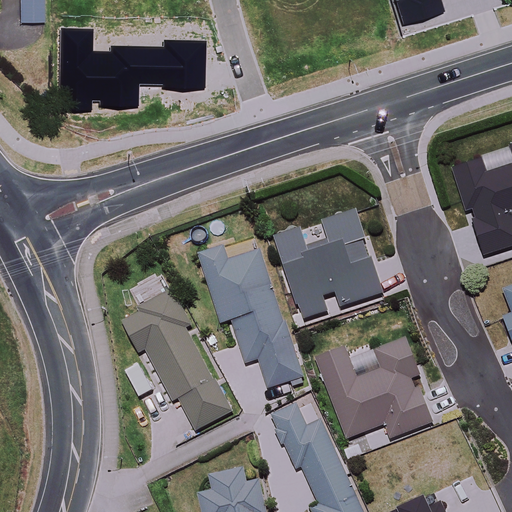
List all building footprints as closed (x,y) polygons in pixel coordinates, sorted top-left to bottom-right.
[(46,23),(46,0),(21,0),(22,23),(46,23)] [(400,0),(403,9),(429,0),(400,0)] [(468,212),(474,210),(477,222),(475,223),(485,256),(511,247),(511,161),(486,170),(483,161),(454,171),(468,212)] [(385,294),(356,210),(323,222),(330,241),(307,249),(301,230),(276,239),(305,321),(328,313),(323,299),(338,294),(343,309),(385,294)] [(231,263),(226,248),(202,256),(223,324),(234,320),(248,365),(261,361),(269,388),(304,377),(265,252),(231,263)] [(194,430),(233,410),(192,328),(195,326),(178,291),(141,310),(143,313),(125,322),(140,352),(147,348),(174,403),(179,400),(194,430)] [(423,376),(405,328),(373,340),(347,349),(318,360),(348,440),(386,425),(392,440),(435,424),(418,378),(423,376)] [(279,430),(276,432),(283,448),(286,446),(297,470),(303,467),(321,505),(312,509),(313,511),(364,511),(323,422),(308,428),(298,407),(273,418),(279,430)] [(248,484),(244,469),(211,477),(214,491),(200,494),(204,511),(268,511),(261,481),(248,484)] [(438,511),(432,497),(400,511),(399,511),(438,511)]
